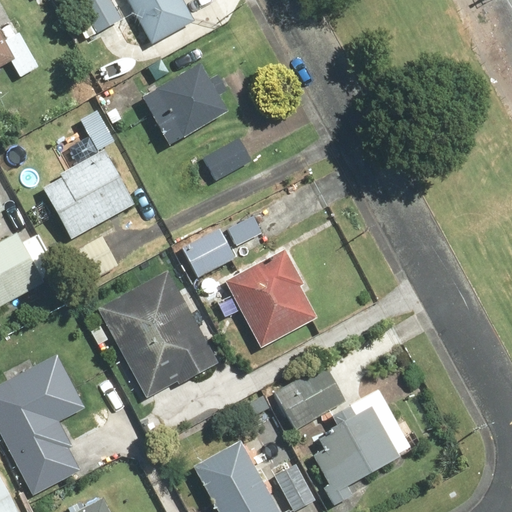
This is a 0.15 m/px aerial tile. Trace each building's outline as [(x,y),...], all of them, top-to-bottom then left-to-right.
[(121,20),(109,0),(74,0),(95,36),(121,20)] [(124,0),(150,45),(192,22),(179,0),(124,0)] [(0,31),(0,68),(10,63),(19,79),(40,67),(20,30),(4,39),(0,31)] [(200,65),(140,98),(166,145),(226,113),(200,65)] [(252,161),(238,137),(201,159),(216,183),(252,161)] [(104,154),(41,189),(69,239),(132,204),(104,154)] [(219,230),(180,250),(196,280),(235,260),(219,230)] [(21,244),(15,233),(0,241),(0,306),(57,275),(36,236),(21,244)] [(287,250),(225,284),(259,348),(313,318),(300,294),(308,289),(287,250)] [(169,273),(98,310),(144,398),(215,361),(169,273)] [(57,357),(0,386),(0,436),(31,497),(78,472),(66,449),(72,446),(60,422),(84,410),(57,357)] [(343,405),(322,367),(272,394),(292,432),(343,405)] [(324,452),(313,458),(328,484),(321,488),(333,509),(365,490),(358,480),(412,449),(378,391),(331,418),(337,428),(317,440),(324,452)] [(277,511),(240,442),(192,469),(215,511),(277,511)] [(295,465),(272,476),(289,511),(293,511),(314,502),(295,465)] [(0,511),(17,511),(0,477),(0,511)] [(105,511),(100,500),(76,511),(105,511)]
